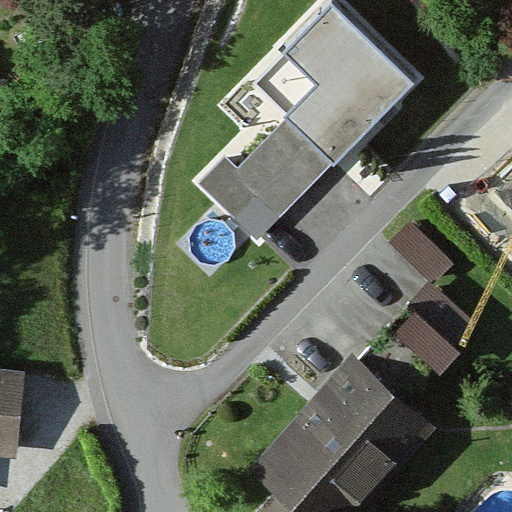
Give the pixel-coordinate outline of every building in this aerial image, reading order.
[(406,92),(325,11),(244,91),(277,124),(230,170),(220,161),(191,189),(229,227),(251,205),(271,225),(406,92)] [(439,265),(404,233),(386,253),(421,285),(439,265)] [(444,334),(406,300),(353,360),(392,394),(444,334)] [(392,394),(353,360),(250,478),(289,511),(315,511),(326,500),(339,511),(351,511),(428,425),(392,394)] [(18,374),(0,372),(0,458),(11,460),(18,374)]
